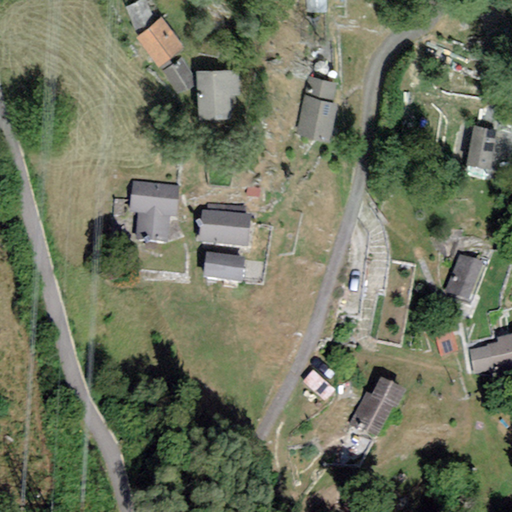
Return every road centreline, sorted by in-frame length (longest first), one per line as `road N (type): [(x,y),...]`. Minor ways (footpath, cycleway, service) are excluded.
road 1 (unclassified): [(430,0),(379,60),(358,189),(335,269),(311,341),(260,438),(245,511)]
road 2 (unclassified): [(128,511),(109,451),(78,395),(0,115)]
